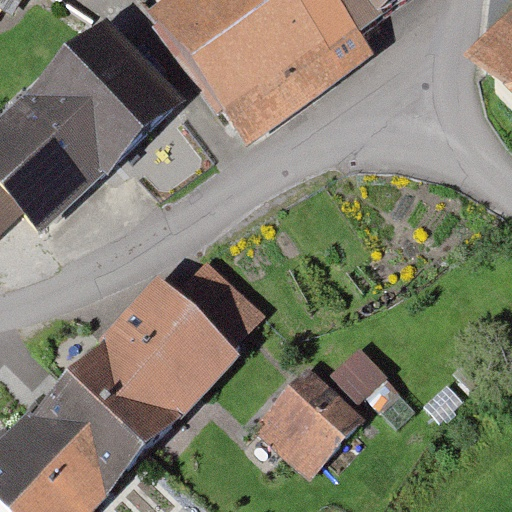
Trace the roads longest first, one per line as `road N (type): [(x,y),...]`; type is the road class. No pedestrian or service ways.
road 1 (unclassified): [(400,111),(45,304),(0,313)]
road 2 (track): [(124,2),(249,191)]
road 3 (unclassified): [(511,199),(400,111)]
road 4 (unclassified): [(469,0),(441,59),(400,111)]
